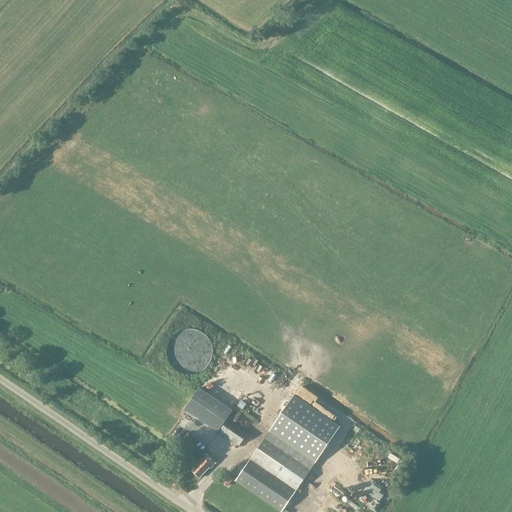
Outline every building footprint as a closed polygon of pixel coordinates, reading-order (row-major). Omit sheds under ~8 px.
[(176,369),(181,373),(188,374),(195,374),(201,371),(207,367),(211,361),(212,354),(212,347),(210,341),(206,336),(202,332),(196,329),(190,329),(183,330),(177,332),(173,336),(169,341),(167,347),(167,353),(168,359),(171,365),(176,369)] [(208,388),(219,384),(216,377),(205,381),(208,388)] [(226,382),(232,386),(235,381),(229,377),(226,382)] [(231,412),(197,390),(182,412),(216,435),(231,412)] [(293,396),(268,433),(313,464),(339,427),(293,396)] [(242,410),(246,404),(241,401),(237,407),(242,410)] [(247,434),(228,420),(219,432),(239,445),(247,434)] [(264,438),(234,481),(279,511),(281,511),(310,470),(264,438)] [(201,461),(191,471),(198,478),(208,468),(210,469),(215,463),(206,454),(200,460),(201,461)] [(361,469),(353,478),(374,499),(383,491),(361,469)] [(347,490),(353,487),(348,477),(342,481),(347,490)]
